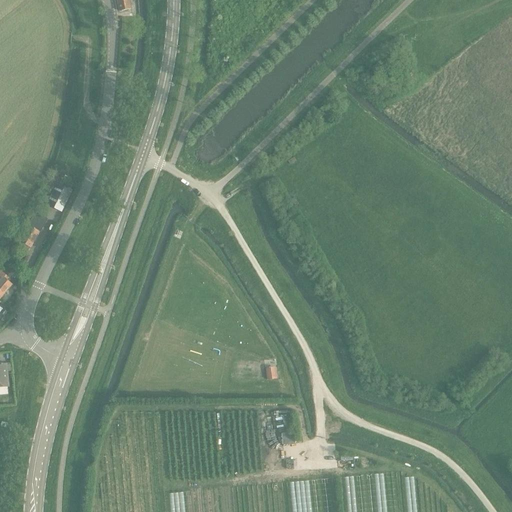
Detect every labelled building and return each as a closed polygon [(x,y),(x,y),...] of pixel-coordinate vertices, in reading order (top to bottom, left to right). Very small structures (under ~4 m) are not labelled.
[(117,0),(120,11),(132,9),(129,0),(117,0)] [(57,184),(47,205),(62,212),(72,191),(57,184)] [(31,248),(40,233),(48,219),(38,213),(30,227),(21,242),(31,248)] [(0,303),(1,302),(0,301),(0,299),(12,285),(4,278),(6,276),(0,271),(0,303)] [(266,369),(268,380),(274,379),(273,368),(266,369)]
